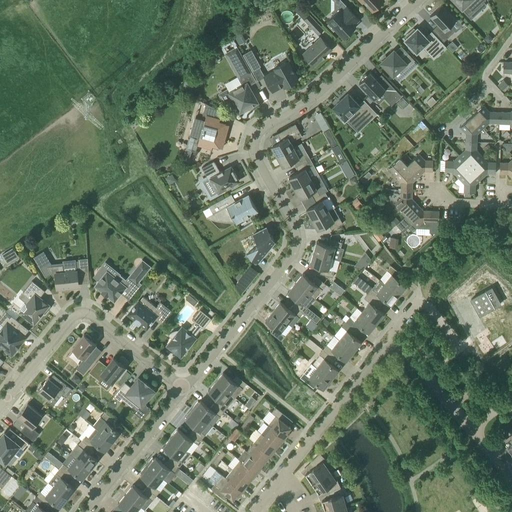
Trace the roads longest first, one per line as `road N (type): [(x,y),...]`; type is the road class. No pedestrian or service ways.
road 1 (residential): [(191,389),(291,264),(302,239),(260,148),(262,133),(321,97),(420,0)]
road 2 (residential): [(0,419),(78,320),(93,316),(191,389)]
road 3 (residential): [(283,480),(389,338)]
road 4 (residential): [(95,511),(191,389)]
road 5 (residential): [(478,432),(389,338)]
road 6 (residential): [(511,34),(486,70),(487,91),(440,132)]
